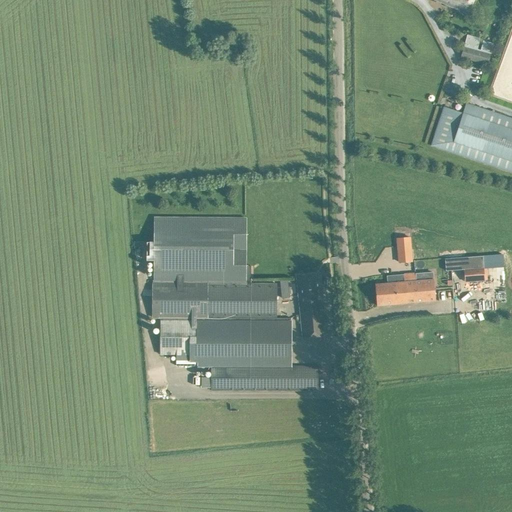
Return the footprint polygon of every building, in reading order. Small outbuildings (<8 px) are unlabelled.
[(435,0),(468,14),(473,0),(435,0)] [(461,57),(488,64),(490,54),(480,51),(476,50),(464,47),(461,57)] [(511,118),(466,103),(463,113),(444,106),(431,145),(511,172),(511,118)] [(392,214),(380,215),(382,244),(394,243),(392,214)] [(245,266),(245,218),(154,218),(154,241),(154,243),(147,243),(147,261),(154,261),(153,284),(251,284),(251,266),(245,266)] [(410,237),(397,238),(399,262),(412,261),(410,237)] [(503,254),(451,258),(452,270),(504,266),(503,254)] [(464,270),(465,281),(485,280),(484,268),(464,270)] [(297,275),(303,338),(324,335),(322,311),(324,311),(320,273),(297,275)] [(387,283),(375,284),(377,305),(436,301),(434,280),(416,281),(415,273),(404,274),(404,282),(387,283)] [(288,280),(280,281),(282,298),(290,297),(288,280)] [(277,284),(251,284),(153,284),(153,318),(160,318),(276,318),(277,284)] [(198,363),(198,366),(212,366),(290,366),(290,318),(276,318),(160,318),(160,355),(178,355),(189,355),(189,363),(198,363)] [(318,366),(290,366),(212,366),(212,390),(318,390),(318,366)]
